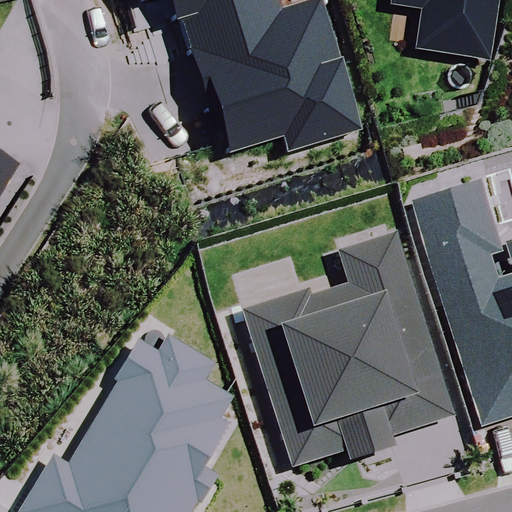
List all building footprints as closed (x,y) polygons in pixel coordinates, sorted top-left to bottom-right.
[(137,0),(139,3),(148,0),(167,0),(203,113),(209,111),(222,155),(279,137),(284,155),(358,132),(318,1),(275,15),(270,0),(137,0)] [(413,50),(486,61),(494,0),(387,0),(386,6),(419,11),(413,50)] [(0,188),(13,168),(0,160),(0,188)] [(474,184),(406,205),(475,427),(511,415),(511,243),(494,250),(474,184)] [(344,282),(241,314),(290,469),(341,453),(344,463),(388,449),(385,440),(448,420),(391,237),(335,254),(344,282)] [(48,460),(17,511),(191,511),(212,478),(197,469),(220,429),(212,424),(227,399),(198,381),(206,367),(163,341),(153,357),(134,345),(110,384),(114,386),(65,469),(48,460)]
